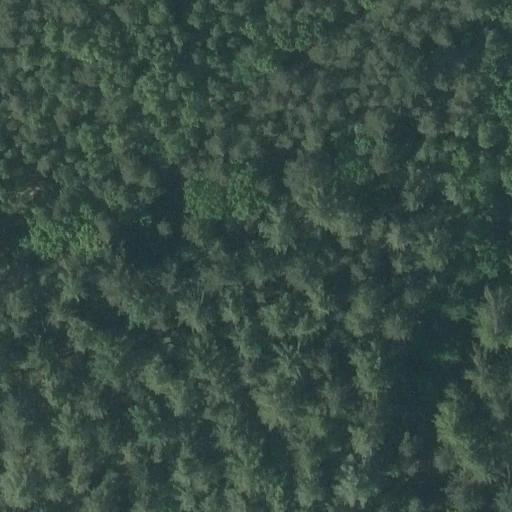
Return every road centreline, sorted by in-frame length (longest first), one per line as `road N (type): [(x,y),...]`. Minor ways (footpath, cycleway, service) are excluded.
road 1 (track): [(357,0),(208,99),(139,129),(0,163)]
road 2 (track): [(511,177),(391,511)]
